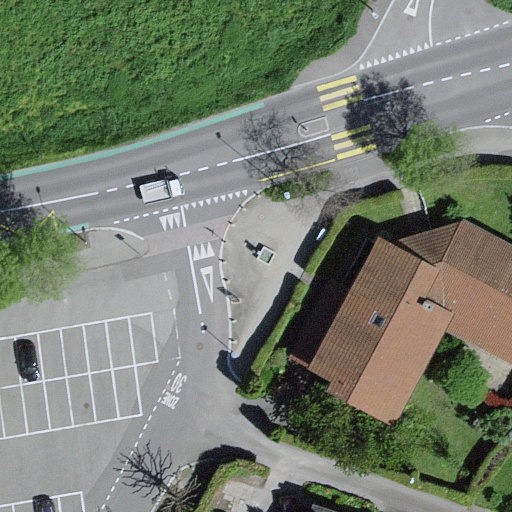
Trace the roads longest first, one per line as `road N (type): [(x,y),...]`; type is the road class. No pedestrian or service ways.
road 1 (residential): [(174,175),(204,353),(183,420),(131,511)]
road 2 (secondary): [(174,175),(443,92)]
road 3 (secondary): [(0,209),(174,175)]
